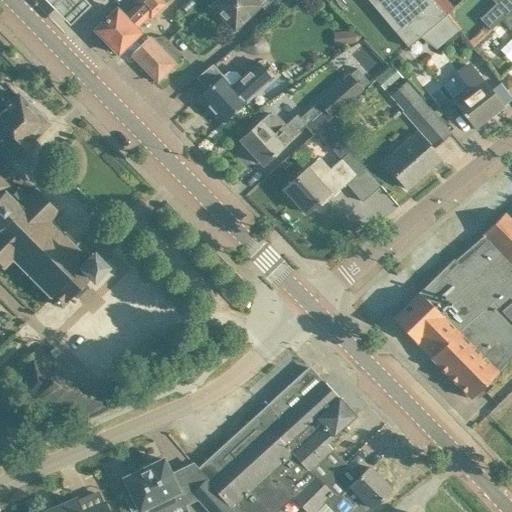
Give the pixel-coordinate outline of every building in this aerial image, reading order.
[(79,0),(46,0),(72,25),(89,9),(79,0)] [(105,20),(94,30),(118,54),(132,40),(140,33),(135,28),(148,16),(150,18),(165,4),(161,0),(133,0),(136,3),(137,4),(124,16),(117,8),(112,13),(109,16),(105,20)] [(215,0),(210,5),(234,30),(265,0),(215,0)] [(369,0),(408,45),(417,37),(435,49),(459,29),(433,0),(326,0),(328,1),(330,0),(369,0)] [(511,0),(499,0),(481,18),(492,29),(500,21),(511,9),(511,0)] [(511,9),(500,21),(508,29),(511,25),(511,9)] [(157,81),(171,68),(175,64),(174,62),(180,55),(163,37),(151,39),(149,37),(131,54),(157,81)] [(223,122),(238,109),(273,78),(258,62),(241,77),(236,72),(228,71),(222,76),(214,83),(199,96),(223,122)] [(464,85),(450,96),(455,102),(462,111),(474,127),(477,125),(480,125),(486,121),(486,118),(501,106),(490,91),(489,90),(469,65),(459,73),(456,75),(464,85)] [(349,73),(318,102),(331,117),(362,87),(369,82),(355,67),(349,73)] [(511,79),(508,74),(500,82),(508,92),(511,88),(511,79)] [(451,133),(405,81),(389,95),(435,147),(451,133)] [(0,194),(8,186),(0,177),(0,149),(5,145),(18,158),(35,141),(32,138),(47,123),(18,94),(6,106),(0,100),(0,194)] [(248,132),(240,140),(241,141),(240,148),(246,155),(252,154),(262,164),(277,151),(294,135),(304,125),(306,124),(301,118),(297,114),(285,125),(276,115),(268,114),(263,119),(256,125),(254,127),(248,132)] [(383,162),(393,173),(407,188),(440,159),(416,133),(383,162)] [(299,175),(284,188),(305,212),(317,201),(323,196),(327,200),(346,183),(356,174),(342,158),(330,168),(326,172),(315,160),(310,165),(306,168),(299,175)] [(53,303),(62,305),(91,276),(92,277),(104,265),(91,253),(86,258),(75,247),(78,243),(64,229),(61,233),(49,221),(58,211),(36,188),(26,198),(17,188),(14,191),(8,186),(0,194),(0,262),(4,266),(13,256),(25,268),(23,270),(37,284),(39,282),(52,295),(53,303)] [(453,258),(420,290),(460,331),(497,370),(511,355),(511,220),(504,212),(482,233),(483,234),(455,259),(453,258)] [(420,290),(392,318),(431,358),(460,331),(420,290)] [(460,331),(431,358),(471,398),(472,397),(474,395),(480,389),(485,384),(498,372),(497,370),(460,331)] [(206,478),(226,500),(338,397),(322,379),(309,367),(268,405),(198,469),(206,478)] [(338,397),(226,500),(232,506),(237,511),(277,511),(293,497),(301,505),(323,484),(322,483),(344,463),(325,442),(355,415),(338,397)] [(137,471),(123,478),(131,494),(124,497),(130,511),(131,511),(138,509),(139,511),(153,511),(181,498),(178,492),(178,491),(163,459),(149,466),(148,465),(136,470),(137,471)] [(323,484),(301,505),(307,511),(313,511),(322,503),(331,511),(366,511),(390,489),(368,467),(354,481),(342,493),(332,493),(323,484)] [(226,500),(206,478),(191,492),(210,511),(237,511),(232,506),(226,500)] [(80,511),(75,499),(44,511),(108,511),(104,502),(80,511)]
